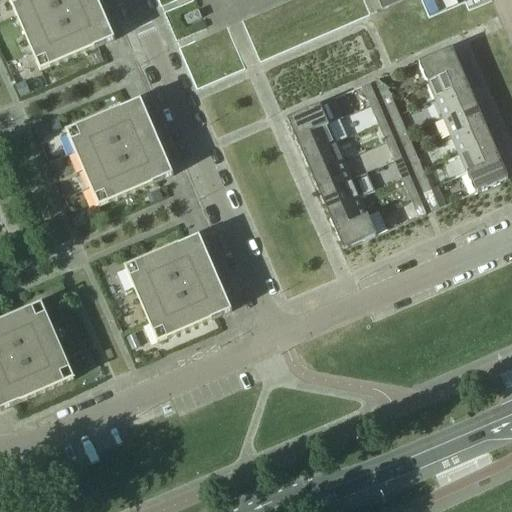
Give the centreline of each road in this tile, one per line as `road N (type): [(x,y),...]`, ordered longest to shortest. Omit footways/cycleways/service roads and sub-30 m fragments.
road 1 (residential): [(279,339),(130,0)]
road 2 (residential): [(0,450),(30,446),(279,339)]
road 3 (residential): [(279,339),(511,238)]
road 4 (secondary): [(511,418),(276,511)]
